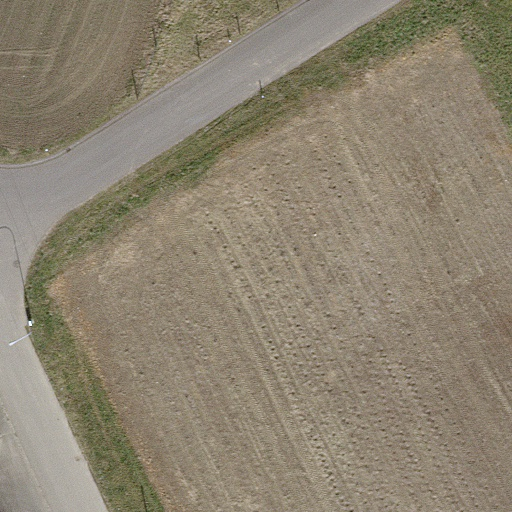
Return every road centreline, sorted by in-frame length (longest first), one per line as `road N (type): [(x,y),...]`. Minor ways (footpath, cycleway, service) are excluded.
road 1 (unclassified): [(0,209),(366,0)]
road 2 (track): [(0,327),(83,511)]
